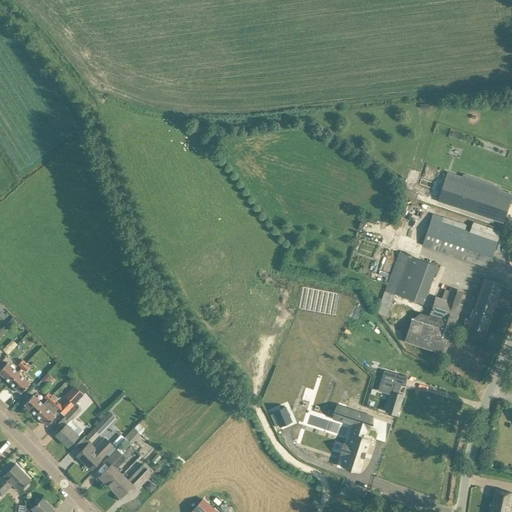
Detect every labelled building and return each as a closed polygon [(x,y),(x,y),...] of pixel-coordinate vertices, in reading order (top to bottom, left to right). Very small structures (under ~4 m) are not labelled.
[(511,195),(502,192),(447,173),(438,200),(503,222),(511,195)] [(500,231),(490,228),(473,222),(470,232),(464,230),(466,226),(433,215),(423,245),(488,267),(500,231)] [(378,308),(377,312),(386,316),(394,295),(395,294),(396,294),(423,304),(437,266),(399,252),(387,284),(378,308)] [(502,285),(484,278),(468,326),(486,332),(502,285)] [(419,315),(412,319),(451,332),(451,331),(460,305),(436,297),(433,307),(429,318),(419,315)] [(412,319),(405,342),(444,355),(451,332),(412,319)] [(3,350),(7,355),(17,344),(12,340),(3,350)] [(286,357),(274,370),(314,406),(325,393),(286,357)] [(28,361),(26,363),(23,360),(18,365),(25,372),(32,365),(28,361)] [(0,373),(9,382),(18,373),(7,363),(5,365),(0,370),(0,373)] [(385,371),(379,390),(391,394),(385,411),(397,415),(403,395),(397,394),(400,385),(392,382),(394,374),(385,371)] [(36,385),(41,390),(53,377),(48,372),(36,385)] [(21,393),(27,386),(29,384),(18,373),(9,382),(21,393)] [(394,374),(392,382),(400,385),(405,386),(405,384),(407,379),(407,377),(395,373),(394,374)] [(74,404),(84,394),(75,386),(65,396),(69,400),(74,404)] [(47,401),(52,395),(49,392),(43,397),(46,400),(47,401)] [(39,408),(42,404),(33,395),(24,404),(35,415),(40,409),(39,408)] [(56,399),(53,396),(52,395),(47,401),(46,400),(43,404),(42,404),(39,408),(40,409),(35,415),(47,426),(53,419),(60,411),(61,409),(63,407),(55,400),(56,399)] [(274,395),(266,404),(278,414),(286,405),(274,395)] [(68,446),(78,436),(83,431),(72,420),(82,410),(76,404),(65,416),(70,421),(56,435),(68,446)] [(345,408),(341,421),(354,424),(350,436),(351,436),(348,444),(344,456),(341,465),(358,470),(368,441),(362,439),(369,417),(370,417),(370,416),(345,408)] [(109,412),(86,436),(91,441),(92,442),(115,417),(109,412)] [(145,429),(148,426),(142,421),(139,424),(135,428),(141,434),(144,430),(145,429)] [(134,428),(125,438),(132,444),(141,434),(135,428),(134,428)] [(78,456),(76,458),(81,463),(83,461),(91,469),(101,459),(100,459),(113,446),(105,438),(95,449),(89,443),(87,446),(82,451),(77,455),(78,456)] [(119,444),(125,449),(130,444),(125,439),(119,444)] [(110,486),(121,475),(116,469),(126,458),(117,449),(108,458),(113,463),(100,477),(110,486)] [(24,487),(31,480),(15,463),(8,470),(3,475),(4,475),(0,478),(0,495),(1,497),(9,489),(7,487),(11,483),(13,485),(19,491),(24,487)] [(138,489),(145,481),(152,474),(147,469),(143,464),(127,481),(121,475),(110,486),(121,497),(134,483),(138,487),(137,488),(138,489)] [(508,511),(511,496),(511,493),(504,492),(494,490),(489,511),(508,511)] [(52,511),(54,510),(42,498),(33,507),(26,500),(24,511),(52,511)] [(216,511),(202,499),(190,511),(216,511)]
